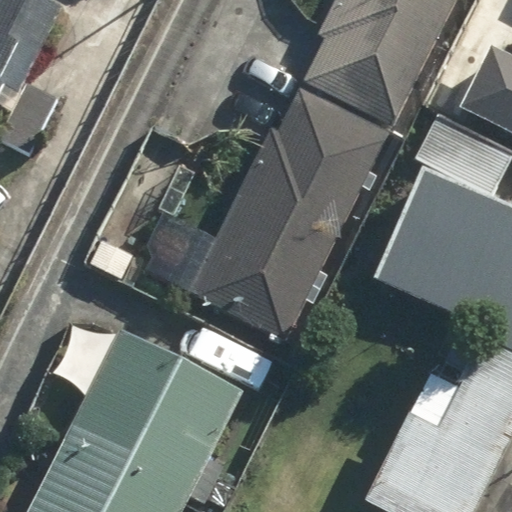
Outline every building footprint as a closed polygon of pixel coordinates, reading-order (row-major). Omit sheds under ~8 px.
[(0,0),(0,144),(33,161),(61,104),(17,82),(58,0),(0,0)] [(454,0),(335,0),(315,40),(323,44),(301,88),(388,131),(454,0)] [(391,133),(290,85),(187,300),(288,349),(391,133)] [(413,162),(490,202),(511,159),(435,120),(413,162)] [(511,358),(455,333),(447,330),(366,511),(479,511),(511,439),(511,358)] [(208,463),(240,398),(114,335),(25,511),(182,511),(188,502),(201,509),(221,470),(208,463)]
